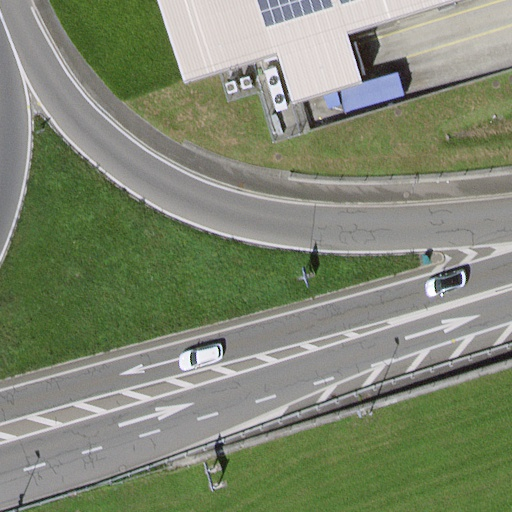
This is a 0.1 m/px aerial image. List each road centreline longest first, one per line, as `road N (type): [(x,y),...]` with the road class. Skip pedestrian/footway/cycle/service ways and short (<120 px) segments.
road 1 (primary): [(511,223),(352,232),(225,213),(174,191),(93,133),(29,47),(7,0)]
road 2 (primary): [(0,467),(286,380),(511,295)]
road 3 (motorway): [(511,278),(380,304),(0,406)]
road 4 (motorway): [(0,59),(7,123),(0,190)]
